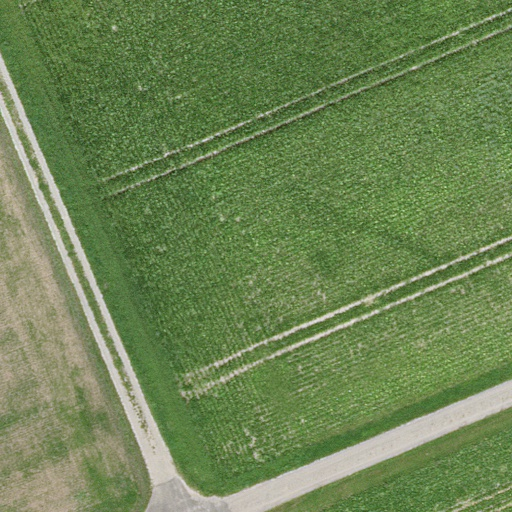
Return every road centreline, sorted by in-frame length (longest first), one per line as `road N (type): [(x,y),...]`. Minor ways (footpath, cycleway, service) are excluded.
road 1 (track): [(180,511),(0,78)]
road 2 (track): [(511,393),(232,511)]
